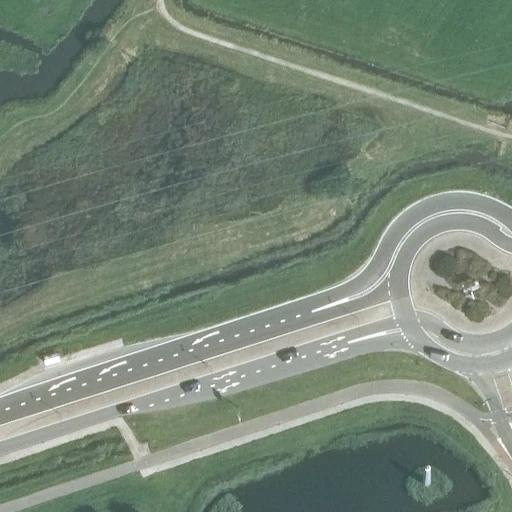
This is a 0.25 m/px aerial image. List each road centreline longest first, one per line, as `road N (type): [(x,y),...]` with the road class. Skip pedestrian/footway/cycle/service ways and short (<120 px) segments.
road 1 (secondary): [(0,449),(338,344)]
road 2 (secondary): [(324,307),(0,411)]
road 3 (secondary): [(511,219),(473,202),(428,207),(396,232),(373,272),(324,307)]
road 4 (secondary): [(511,245),(470,221),(441,222),(407,247),(398,283)]
